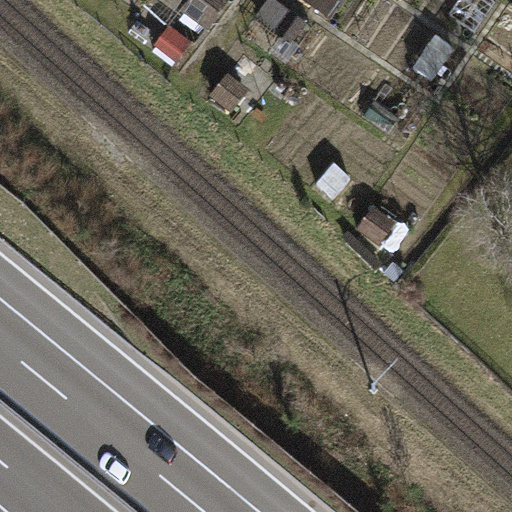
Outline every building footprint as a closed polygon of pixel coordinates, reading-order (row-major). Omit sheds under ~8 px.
[(234,10),(219,0),(200,0),(184,23),(212,42),(234,10)] [(327,0),(304,0),(320,11),(327,0)] [(497,11),(480,0),(469,0),(449,29),(473,46),(497,11)] [(303,34),(272,13),(258,34),(289,55),(303,34)] [(191,51),(172,37),(149,70),(169,83),(191,51)] [(256,111),(230,93),(217,111),(244,129),(256,111)] [(414,234),(382,212),(362,242),(393,263),(414,234)]
